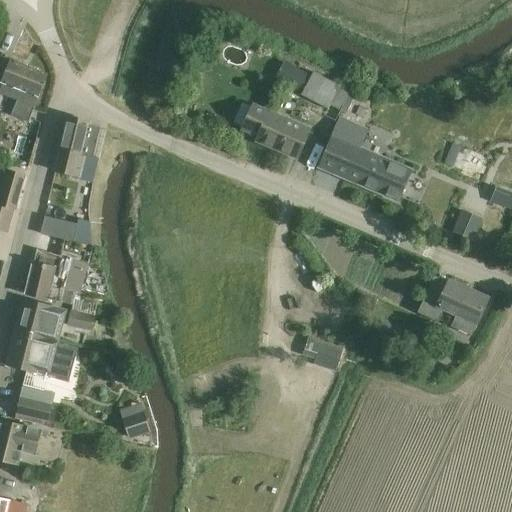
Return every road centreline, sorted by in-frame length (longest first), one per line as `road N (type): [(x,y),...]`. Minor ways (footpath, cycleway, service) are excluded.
road 1 (unclassified): [(511,287),(138,130),(64,81)]
road 2 (unclassified): [(0,329),(64,81)]
